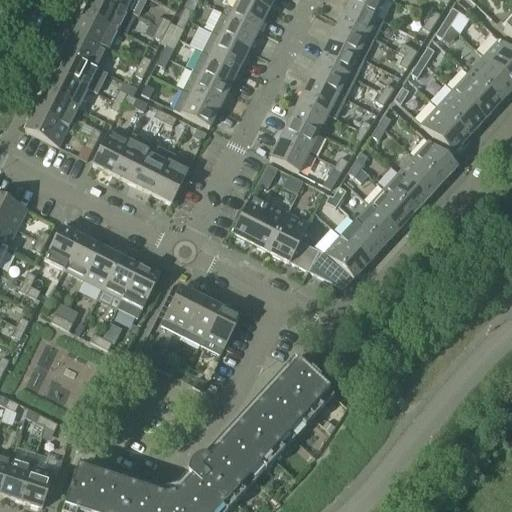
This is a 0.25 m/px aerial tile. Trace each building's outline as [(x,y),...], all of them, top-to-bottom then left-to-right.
[(96,0),(90,0),(82,17),(116,34),(126,15),(96,0)] [(144,0),(96,0),(126,15),(136,20),(146,1),(144,0)] [(238,0),(238,1),(267,15),(274,0),(238,0)] [(381,0),(350,0),(347,7),(376,21),(385,2),(381,0)] [(451,0),(440,0),(438,4),(446,9),(451,0)] [(189,1),(179,20),(187,24),(197,5),(189,1)] [(225,9),(221,17),(257,35),(267,15),(238,1),(232,13),(225,9)] [(347,7),(337,26),(373,44),(383,25),(376,21),(347,7)] [(451,12),(442,25),(449,30),(458,16),(451,12)] [(432,14),(427,23),(434,28),(440,19),(432,14)] [(82,17),(72,37),(106,54),(116,34),(82,17)] [(221,17),(211,36),(247,54),(257,35),(221,17)] [(187,24),(179,20),(174,30),(183,34),(187,24)] [(162,21),(157,31),(165,35),(170,25),(162,21)] [(434,28),(427,23),(421,32),(429,36),(434,28)] [(511,23),(502,34),(511,43),(511,23)] [(449,30),(442,25),(434,39),(441,43),(449,30)] [(337,26),(328,46),(363,64),(373,44),(337,26)] [(165,35),(157,31),(152,40),(160,44),(165,35)] [(211,36),(202,56),(237,74),(247,54),(211,36)] [(72,37),(63,56),(96,73),(106,54),(72,37)] [(511,56),(498,43),(482,61),(511,88),(511,56)] [(328,46),(318,65),(353,83),(363,64),(328,46)] [(401,46),(396,55),(403,59),(411,64),(417,55),(401,46)] [(164,49),(160,59),(168,63),(173,53),(164,49)] [(426,51),(418,64),(425,69),(433,55),(426,51)] [(63,56),(53,75),(87,92),(96,97),(105,78),(96,73),(63,56)] [(202,56),(192,75),(228,93),(237,74),(202,56)] [(168,63),(160,59),(155,68),(163,72),(168,63)] [(411,64),(403,59),(398,68),(406,73),(411,64)] [(142,60),(138,69),(146,73),(150,64),(142,60)] [(511,88),(482,61),(466,77),(499,107),(511,92),(511,88)] [(425,69),(418,64),(409,78),(416,82),(425,69)] [(318,65),(308,85),(344,103),(353,83),(318,65)] [(146,73),(138,69),(133,79),(141,83),(146,73)] [(53,75),(43,95),(77,112),(87,92),(53,75)] [(192,75),(182,94),(218,112),(228,93),(192,75)] [(466,77),(451,94),(483,124),(499,107),(466,77)] [(308,85),(298,104),(327,118),(334,122),(344,103),(308,85)] [(122,86),(114,103),(122,107),(122,106),(126,98),(132,101),(136,93),(122,86)] [(386,88),(380,96),(388,101),(393,92),(386,88)] [(153,93),(145,89),(140,98),(148,102),(153,93)] [(408,96),(401,91),(393,104),(399,109),(408,96)] [(218,112),(182,94),(172,114),(208,132),(218,112)] [(451,94),(436,111),(468,141),(483,124),(451,94)] [(43,95),(34,114),(67,131),(77,112),(43,95)] [(388,101),(380,96),(374,105),(382,110),(388,101)] [(126,98),(122,106),(143,116),(147,108),(132,101),(126,98)] [(122,107),(114,103),(109,112),(117,117),(122,107)] [(298,104),(289,123),(317,138),(327,118),(298,104)] [(468,141),(436,111),(420,128),(452,158),(468,141)] [(153,121),(162,126),(166,118),(157,113),(153,121)] [(67,131),(34,114),(23,134),(57,151),(67,131)] [(166,118),(162,126),(171,131),(175,122),(166,118)] [(383,120),(377,130),(383,134),(390,124),(383,120)] [(289,123),(279,143),(307,157),(317,138),(289,123)] [(363,124),(357,133),(365,138),(370,129),(363,124)] [(383,134),(377,130),(370,140),(377,144),(383,134)] [(92,132),(88,141),(96,145),(101,136),(92,132)] [(192,141),(201,146),(205,137),(196,133),(192,141)] [(365,138),(357,133),(351,142),(359,147),(365,138)] [(91,168),(111,178),(128,145),(108,134),(91,168)] [(128,145),(111,178),(131,188),(151,147),(132,137),(128,145)] [(96,145),(88,141),(83,150),(91,155),(96,145)] [(307,157),(279,143),(269,163),(297,177),(307,157)] [(427,145),(412,161),(440,187),(455,171),(427,145)] [(131,188),(150,198),(171,157),(151,147),(148,154),(131,188)] [(171,157),(150,198),(170,208),(191,167),(171,157)] [(360,157),(353,167),(360,171),(366,161),(360,157)] [(339,161),(334,170),(342,175),(347,166),(339,161)] [(412,161),(397,177),(426,203),(440,187),(412,161)] [(360,171),(353,167),(347,177),(353,181),(360,171)] [(342,175),(334,170),(322,189),(330,193),(342,175)] [(397,177),(382,193),(411,219),(426,203),(397,177)] [(261,179),(257,188),(267,193),(272,184),(261,179)] [(338,190),(332,201),(339,204),(345,195),(338,190)] [(382,193),(368,209),(396,235),(411,219),(382,193)] [(231,238),(267,257),(287,218),(250,199),(231,238)] [(339,204),(332,201),(328,199),(325,206),(335,211),(339,204)] [(0,200),(0,226),(16,234),(26,214),(0,200)] [(368,209),(353,225),(382,251),(396,235),(368,209)] [(288,267),(288,266),(298,245),(299,246),(308,228),(287,218),(267,257),(288,267)] [(353,225),(339,241),(367,267),(382,251),(353,225)] [(0,226),(0,250),(6,253),(16,234),(0,226)] [(43,265),(63,275),(80,241),(60,231),(43,265)] [(41,235),(36,244),(44,248),(49,239),(41,235)] [(63,275),(82,284),(99,251),(80,241),(63,275)] [(324,257),(324,258),(352,283),(367,267),(339,241),(324,257)] [(44,248),(36,244),(31,254),(39,258),(44,248)] [(288,266),(307,276),(317,255),(299,246),(298,245),(288,266)] [(82,284),(101,294),(118,260),(99,251),(82,284)] [(317,255),(307,276),(342,293),(352,283),(324,258),(317,255)] [(101,294),(121,304),(138,270),(118,260),(101,294)] [(138,270),(121,304),(116,313),(136,323),(158,280),(138,270)] [(27,276),(22,285),(30,289),(35,280),(27,276)] [(17,295),(26,299),(30,291),(30,289),(22,285),(17,295)] [(30,291),(26,299),(35,304),(39,295),(30,291)] [(160,330),(180,340),(199,301),(179,291),(160,330)] [(180,340),(199,349),(219,310),(199,301),(180,340)] [(219,310),(199,349),(219,359),(239,321),(219,310)] [(49,326),(59,331),(63,323),(53,318),(49,326)] [(20,321),(15,330),(23,334),(28,325),(20,321)] [(63,323),(59,331),(68,335),(72,327),(63,323)] [(102,342),(113,347),(120,333),(109,328),(102,342)] [(23,334),(15,330),(11,340),(19,344),(23,334)] [(88,346),(98,350),(102,342),(92,338),(88,346)] [(102,342),(98,350),(107,355),(111,347),(102,342)] [(0,360),(0,371),(4,374),(8,364),(0,360)] [(152,371),(162,375),(166,366),(157,361),(152,371)] [(185,479),(189,482),(175,498),(162,501),(75,472),(61,511),(228,511),(332,400),(296,366),(206,464),(202,460),(200,461),(197,462),(194,463),(193,464),(190,467),(189,468),(188,469),(187,471),(187,472),(186,474),(186,475),(185,479)] [(166,366),(162,375),(171,380),(176,371),(166,366)] [(191,390),(201,395),(206,386),(196,381),(191,390)] [(0,409),(4,412),(8,404),(0,399),(0,409)] [(8,404),(4,412),(14,416),(18,408),(8,404)] [(34,427),(43,431),(47,423),(38,419),(34,427)] [(47,423),(43,431),(53,436),(57,428),(47,423)] [(326,425),(322,430),(329,435),(332,431),(326,425)] [(0,494),(11,463),(0,459),(0,494)] [(0,494),(0,498),(19,505),(31,469),(11,463),(0,494)] [(31,469),(19,505),(39,511),(40,511),(42,508),(52,477),(31,469)]
